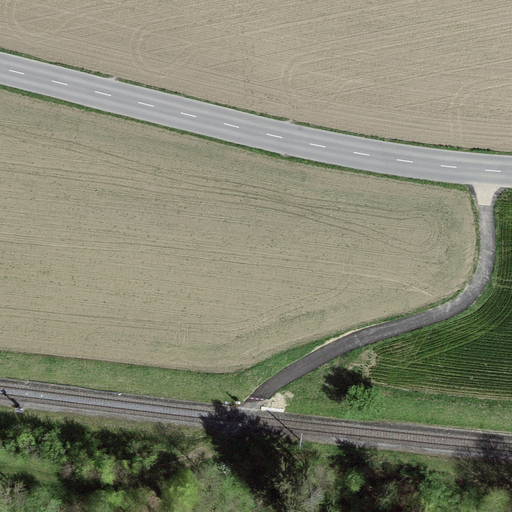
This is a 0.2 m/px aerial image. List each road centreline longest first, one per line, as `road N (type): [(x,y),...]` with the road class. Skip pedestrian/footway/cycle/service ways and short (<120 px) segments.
road 1 (track): [(482,169),(487,258),(472,291),(456,303),(348,342),(281,378),(199,456),(124,477),(0,473)]
road 2 (tertiary): [(511,172),(412,163),(0,68)]
